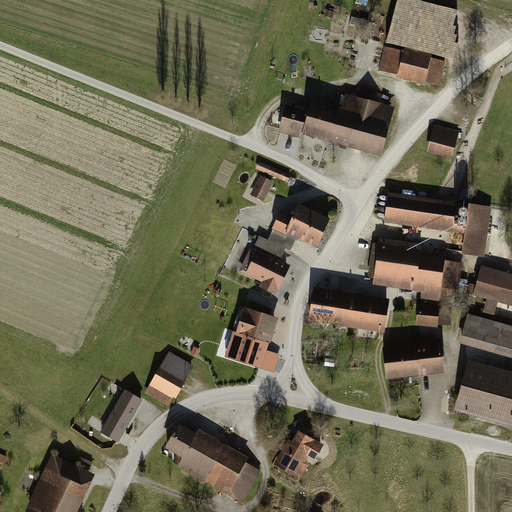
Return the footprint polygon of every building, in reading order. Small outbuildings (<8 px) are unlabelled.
[(397,0),(395,9),(390,30),(379,71),(398,75),(397,78),(425,85),(426,83),(441,86),(447,61),(432,57),(433,53),(436,54),(441,34),(438,34),(442,18),(439,17),(442,6),(419,0),(397,0)] [(337,15),(329,13),(327,19),(335,21),(337,15)] [(280,127),(382,156),(396,108),(347,94),(343,107),(313,99),(310,109),(287,103),(280,127)] [(460,131),(434,126),(428,152),(454,158),(460,131)] [(296,178),(260,162),(257,169),(293,184),(296,178)] [(275,184),(261,176),(250,195),(265,202),(275,184)] [(494,208),(390,193),(385,222),(465,233),(462,255),(487,259),(494,208)] [(331,220),(299,205),(295,215),(282,209),(274,227),(297,238),(318,248),(331,220)] [(259,288),(276,296),(291,266),(280,261),(285,250),(291,252),(297,238),(274,227),(267,240),(260,237),(254,248),(251,246),(239,272),(262,282),(259,288)] [(446,261),(447,256),(380,245),(373,284),(423,292),(422,299),(441,302),(443,288),(460,291),(464,264),(446,261)] [(511,274),(483,266),(478,285),(471,283),(468,294),(487,300),(483,312),(500,316),(503,304),(511,306),(511,274)] [(390,299),(316,287),(310,320),(384,332),(390,299)] [(452,307),(420,305),(418,326),(439,328),(439,324),(450,325),(452,307)] [(240,333),(231,359),(275,373),(280,357),(272,355),(275,345),(272,343),(280,319),(245,307),(242,316),(238,314),(234,324),(239,325),(236,332),(240,333)] [(511,325),(469,314),(461,344),(511,358),(511,325)] [(384,347),(387,379),(446,373),(443,341),(384,347)] [(146,396),(169,408),(191,365),(169,353),(146,396)] [(511,371),(469,360),(456,410),(511,424),(511,371)] [(143,401),(124,391),(101,433),(120,444),(143,401)] [(183,456),(178,466),(244,503),(263,470),(248,462),(250,458),(198,429),(197,432),(180,422),(166,447),(183,456)] [(289,440),(276,464),(303,479),(316,454),(313,453),(319,441),(302,432),(296,443),(289,440)] [(8,459),(0,454),(0,467),(3,469),(8,459)] [(77,511),(96,474),(53,454),(29,506),(38,510),(37,511),(77,511)]
